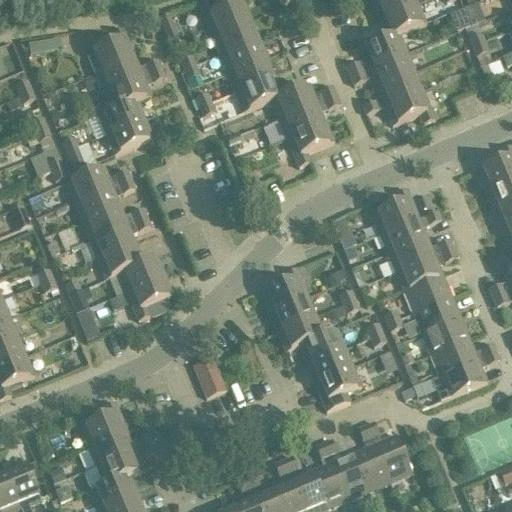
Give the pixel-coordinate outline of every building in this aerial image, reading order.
[(414,0),(383,0),(371,5),(379,24),(418,8),(414,0)] [(213,6),(201,11),(213,40),(251,24),(243,4),(217,15),(213,6)] [(379,24),(387,43),(399,38),(426,27),(418,8),(379,24)] [(251,24),(213,40),(221,59),(259,43),(251,24)] [(115,46),(88,58),(96,78),(135,62),(123,32),(111,37),(115,46)] [(479,37),(467,42),(471,52),(483,47),(479,37)] [(387,43),(360,54),(368,74),(407,57),(399,38),(387,43)] [(259,43),(221,59),(228,78),(267,62),(259,43)] [(61,44),(30,49),(31,59),(63,54),(61,44)] [(483,47),(471,52),(475,61),(487,56),(483,47)] [(407,57),(368,74),(376,92),(415,76),(407,57)] [(192,60),(179,65),(183,74),(196,69),(192,60)] [(135,62),(96,78),(104,97),(143,80),(135,62)] [(267,62),(228,78),(236,97),(275,81),(267,62)] [(157,63),(145,69),(149,78),(161,73),(157,63)] [(358,67),(346,71),(350,81),(362,76),(358,67)] [(196,69),(183,74),(187,84),(200,79),(196,69)] [(161,73),(149,78),(153,87),(165,82),(161,73)] [(362,76),(350,81),(354,90),(366,85),(362,76)] [(415,76),(376,92),(384,112),(423,96),(415,76)] [(104,97),(112,114),(112,115),(137,105),(138,106),(152,100),(143,80),(104,97)] [(275,81),(236,97),(244,116),(271,106),(283,100),(283,99),(275,81)] [(27,84),(15,89),(19,99),(31,94),(27,84)] [(283,100),(271,106),(279,124),(317,108),(309,88),(283,99),(283,100)] [(332,91),(320,96),(324,106),(336,101),(332,91)] [(31,94),(19,99),(23,109),(35,104),(31,94)] [(423,96),(384,112),(392,131),(419,120),(423,129),(435,124),(423,96)] [(207,98),(192,104),(196,113),(211,107),(207,98)] [(19,99),(5,105),(9,114),(23,109),(19,99)] [(336,101),(324,106),(327,115),(340,110),(336,101)] [(112,114),(90,123),(98,143),(106,140),(145,124),(138,106),(137,105),(112,115),(112,114)] [(374,105),(362,110),(366,119),(378,114),(374,105)] [(211,107),(196,113),(200,123),(215,116),(211,107)] [(317,108),(279,124),(286,143),(325,127),(317,108)] [(43,122),(31,127),(35,137),(47,132),(43,122)] [(145,124),(106,140),(110,150),(98,155),(102,165),(153,143),(145,124)] [(325,127),(286,143),(298,172),(311,167),(307,158),(333,147),(325,127)] [(47,132),(35,137),(25,141),(29,150),(51,141),(47,132)] [(74,142),(62,147),(66,157),(78,152),(74,142)] [(504,165),(477,176),(485,196),(511,184),(511,149),(500,155),(504,165)] [(78,152),(66,157),(74,177),(86,171),(78,152)] [(60,163),(47,168),(51,177),(64,172),(60,163)] [(64,172),(51,177),(55,186),(67,181),(64,172)] [(104,172),(65,188),(74,209),(131,185),(127,175),(108,182),(104,172)] [(511,184),(485,196),(493,215),(511,206),(511,184)] [(131,185),(74,209),(81,227),(120,211),(116,201),(134,193),(131,185)] [(399,209),(372,220),(380,239),(419,223),(407,194),(395,199),(399,209)] [(511,206),(493,215),(501,234),(511,228),(511,206)] [(22,210),(10,215),(18,234),(31,229),(22,210)] [(120,211),(81,227),(89,245),(146,222),(142,213),(124,220),(120,211)] [(419,223),(380,239),(388,258),(427,242),(423,233),(441,225),(437,216),(419,223)] [(66,242),(78,237),(71,221),(59,225),(66,242)] [(146,222),(89,245),(97,264),(136,248),(132,239),(150,231),(146,222)] [(511,228),(501,234),(508,252),(511,250),(511,228)] [(427,242),(388,258),(396,277),(435,261),(440,258),(453,253),(449,244),(431,251),(427,242)] [(136,248),(97,264),(105,284),(118,279),(118,278),(144,267),(143,266),(136,248)] [(347,266),(357,262),(352,251),(342,255),(347,266)] [(440,258),(444,267),(457,262),(453,253),(440,258)] [(144,267),(118,278),(118,279),(126,297),(165,281),(156,261),(143,266),(144,267)] [(435,261),(396,277),(403,296),(443,280),(435,261)] [(511,271),(503,275),(511,296),(511,295),(511,271)] [(49,273),(36,278),(41,288),(53,283),(49,273)] [(288,287),(261,298),(269,318),(308,302),(296,273),(284,278),(288,287)] [(443,280),(403,296),(413,318),(452,302),(443,280)] [(165,281),(126,297),(138,326),(149,321),(146,312),(173,300),(165,281)] [(53,283),(41,288),(44,297),(56,292),(53,283)] [(76,285),(64,290),(68,299),(80,294),(76,285)] [(501,288),(489,293),(493,303),(505,298),(501,288)] [(80,294),(68,299),(72,308),(84,303),(80,294)] [(351,295),(339,300),(343,309),(355,304),(351,295)] [(505,298),(493,303),(496,312),(509,307),(505,298)] [(308,302),(269,318),(277,337),(316,321),(308,302)] [(452,302),(413,318),(421,339),(460,322),(452,302)] [(3,304),(0,305),(0,328),(11,324),(3,304)] [(355,304),(343,309),(335,313),(338,322),(359,314),(355,304)] [(99,341),(93,326),(87,313),(76,318),(81,331),(83,338),(86,346),(99,341)] [(396,314),(383,320),(387,329),(399,323),(396,314)] [(316,321),(277,337),(285,356),(299,351),(298,350),(324,339),(324,338),(316,321)] [(460,322),(421,339),(430,360),(469,344),(460,322)] [(399,323),(387,329),(390,336),(403,331),(399,323)] [(11,324),(0,328),(0,348),(18,342),(11,324)] [(378,328),(366,333),(370,343),(382,338),(378,328)] [(298,350),(299,351),(306,369),(345,353),(337,333),(324,338),(324,339),(298,350)] [(382,338),(370,343),(373,351),(385,347),(382,338)] [(18,342),(0,348),(0,371),(26,360),(18,342)] [(469,344),(430,360),(441,385),(479,368),(478,365),(496,357),(493,349),(475,357),(469,344)] [(345,353),(306,369),(314,388),(353,371),(345,353)] [(413,356),(400,361),(404,370),(417,365),(413,356)] [(479,368),(441,385),(448,403),(487,387),(481,373),(500,365),(496,357),(478,365),(479,368)] [(26,360),(0,371),(0,405),(11,401),(8,391),(34,380),(26,360)] [(213,362),(192,371),(197,382),(217,373),(213,362)] [(353,371),(314,388),(326,417),(350,407),(346,398),(361,391),(353,371)] [(217,373),(197,382),(201,392),(221,384),(217,373)] [(221,384),(201,392),(205,403),(225,394),(221,384)] [(106,421),(79,432),(88,452),(127,436),(114,407),(102,412),(106,421)] [(457,431),(464,459),(493,452),(486,424),(457,431)] [(374,427),(365,430),(371,443),(379,439),(374,427)] [(365,430),(357,434),(362,446),(371,443),(365,430)] [(127,436),(88,452),(96,471),(134,455),(127,436)] [(149,438),(137,443),(141,452),(153,447),(149,438)] [(395,440),(373,449),(390,488),(412,479),(395,440)] [(332,445),(323,448),(328,460),(337,457),(332,445)] [(153,447),(141,452),(145,462),(157,457),(153,447)] [(323,448),(315,452),(320,464),(328,460),(323,448)] [(373,449),(352,458),(368,497),(390,488),(373,449)] [(134,455),(96,471),(103,488),(103,490),(129,479),(129,480),(143,475),(134,455)] [(352,458),(331,466),(347,506),(368,497),(352,458)] [(292,461),(282,465),(288,477),(297,473),(292,461)] [(282,465),(273,469),(278,481),(288,477),(282,465)] [(331,466),(310,475),(325,511),(332,511),(347,506),(331,466)] [(24,467),(5,475),(20,511),(24,511),(40,506),(24,467)] [(53,489),(64,485),(58,473),(48,477),(53,489)] [(511,481),(509,473),(489,481),(494,494),(511,486),(511,481)] [(20,511),(5,475),(0,476),(0,511),(20,511)] [(325,511),(310,475),(290,484),(302,511),(325,511)] [(254,477),(245,481),(250,493),(259,489),(254,477)] [(103,488),(89,494),(97,511),(104,511),(137,498),(129,480),(129,479),(103,490),(103,488)] [(245,481),(235,485),(240,497),(250,493),(245,481)] [(302,511),(290,484),(272,491),(280,511),(302,511)] [(280,511),(272,491),(253,499),(258,511),(280,511)] [(56,496),(60,506),(71,501),(69,495),(62,493),(56,496)] [(142,511),(137,498),(104,511),(142,511)] [(258,511),(253,499),(234,507),(236,511),(258,511)]
